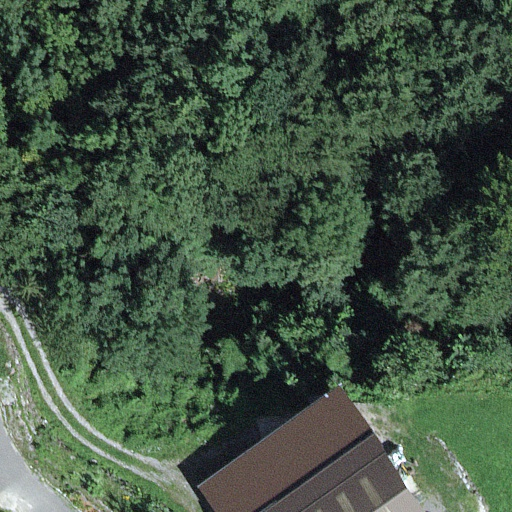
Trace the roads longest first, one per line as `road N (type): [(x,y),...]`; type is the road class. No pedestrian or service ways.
road 1 (motorway): [(0,21),(405,511)]
road 2 (track): [(0,299),(76,426),(163,482),(192,511)]
road 3 (motorway): [(511,210),(356,0)]
